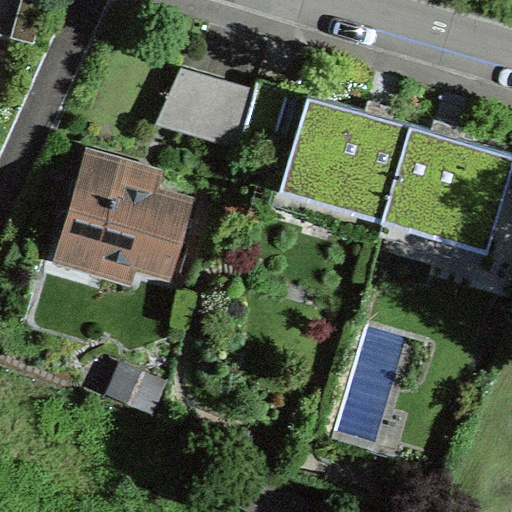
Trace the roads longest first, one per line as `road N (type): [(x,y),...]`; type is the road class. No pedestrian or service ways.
road 1 (track): [(0,188),(86,0)]
road 2 (residential): [(364,0),(511,45)]
